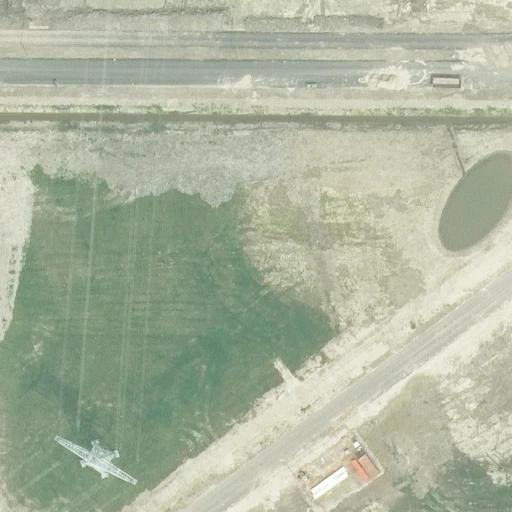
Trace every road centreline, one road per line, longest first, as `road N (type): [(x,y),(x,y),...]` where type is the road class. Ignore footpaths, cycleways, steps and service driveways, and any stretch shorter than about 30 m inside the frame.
road 1 (unclassified): [(511,76),(0,71)]
road 2 (unclassified): [(211,511),(511,284)]
